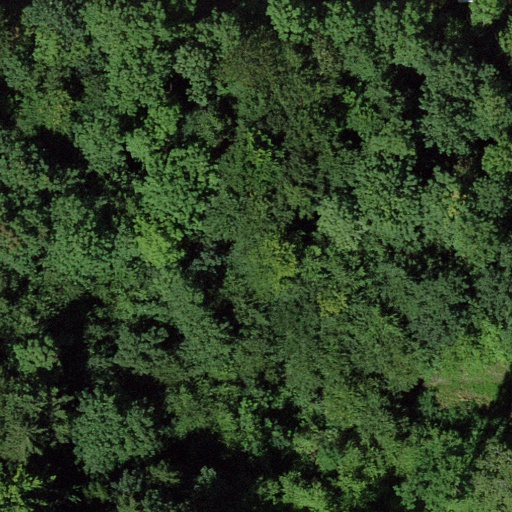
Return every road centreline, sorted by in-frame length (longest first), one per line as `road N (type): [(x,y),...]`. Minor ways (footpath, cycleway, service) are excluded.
road 1 (track): [(0,32),(511,43)]
road 2 (track): [(511,373),(152,371)]
